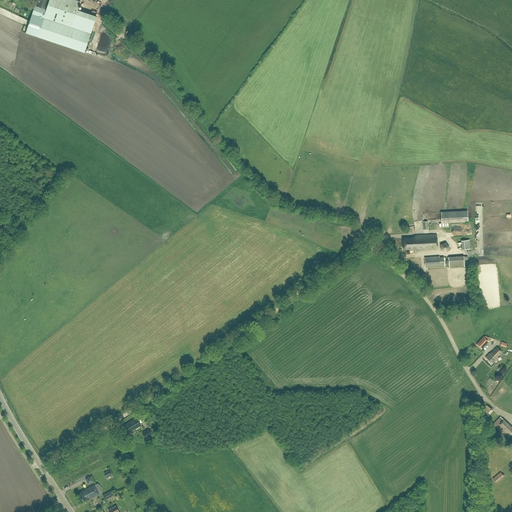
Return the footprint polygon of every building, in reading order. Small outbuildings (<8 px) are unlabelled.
[(32,0),(39,2),(38,6),(35,5),(26,33),(84,53),(96,16),(78,10),(80,2),(75,0),(32,0)] [(467,211),(462,211),(441,212),(442,223),(467,221),(467,211)] [(454,236),(468,234),(467,226),(453,228),(454,236)] [(403,238),(403,249),(416,248),(416,250),(437,249),(436,235),(414,236),(414,238),(403,238)] [(461,241),(462,249),(462,250),(470,249),(469,240),(461,241)] [(441,244),(440,250),(446,251),(449,247),(446,242),(441,244)] [(444,266),(444,257),(439,258),(439,256),(424,257),(425,267),(444,266)] [(448,257),(449,260),(449,268),(464,266),(464,260),(467,259),(467,256),(463,257),(463,256),(448,257)] [(480,348),(487,340),(483,337),(476,344),(480,348)] [(489,353),(486,357),(492,363),(496,359),(495,359),(502,352),(496,347),(490,354),(489,353)] [(486,406),(480,415),(486,419),(492,410),(486,406)] [(511,432),(511,427),(500,417),(493,424),(508,437),(511,432)] [(125,425),(129,432),(139,426),(139,425),(140,424),(137,418),(125,425)] [(142,433),(145,438),(152,434),(149,429),(142,433)] [(496,483),(499,481),(504,476),(500,472),(492,478),(496,483)] [(80,493),(84,501),(99,493),(95,484),(85,489),(86,490),(80,493)]
